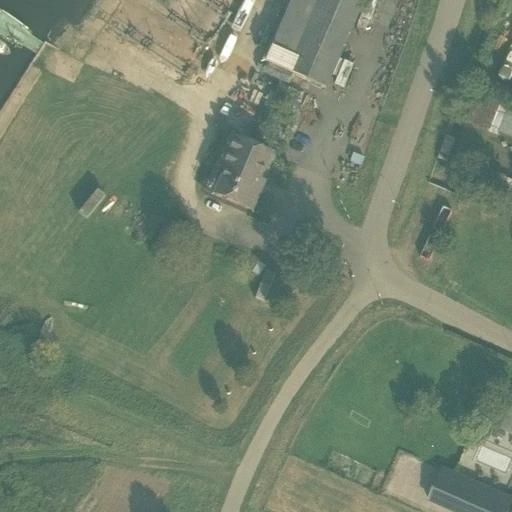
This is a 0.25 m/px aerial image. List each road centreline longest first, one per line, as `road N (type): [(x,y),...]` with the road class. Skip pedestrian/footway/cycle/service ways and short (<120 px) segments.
road 1 (tertiary): [(380,271),(370,252),(375,225),(452,0)]
road 2 (unclassified): [(230,511),(288,391),(380,271)]
road 3 (tertiary): [(511,342),(380,271)]
